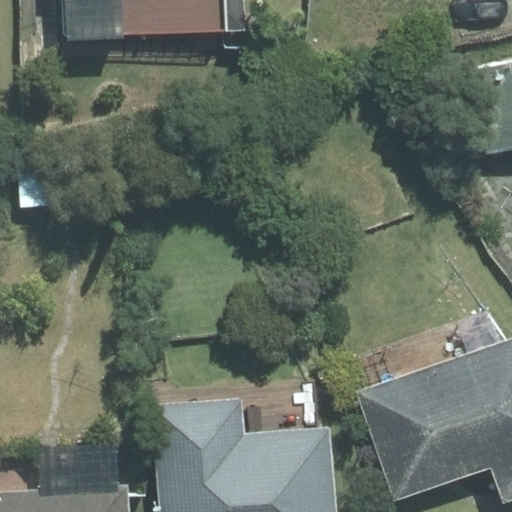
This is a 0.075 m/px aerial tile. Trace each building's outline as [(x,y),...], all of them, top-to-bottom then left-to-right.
[(73,0),(75,29),(252,19),(250,0),(73,0)] [(511,55),(468,64),(485,148),(511,142),(511,55)] [(57,141),(19,143),(24,202),(61,199),(57,141)] [(511,491),(511,330),(359,386),(399,492),(495,457),(508,493),(511,491)] [(344,511),(337,416),(157,432),(164,511),(344,511)] [(135,511),(133,475),(0,484),(0,511),(135,511)]
